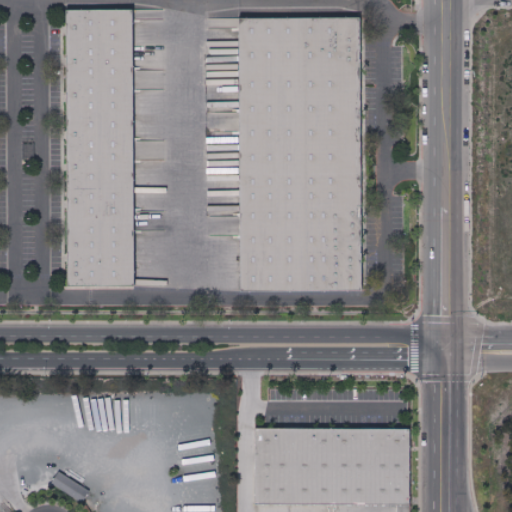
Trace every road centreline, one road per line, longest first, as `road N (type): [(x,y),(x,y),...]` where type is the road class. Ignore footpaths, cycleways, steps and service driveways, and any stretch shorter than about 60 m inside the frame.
road 1 (secondary): [(442,337),(0,337)]
road 2 (secondary): [(0,361),(284,363)]
road 3 (secondary): [(444,206),(445,0)]
road 4 (secondary): [(442,511),(442,337)]
road 5 (secondary): [(284,363),(442,363)]
road 6 (secondary): [(442,337),(444,206)]
